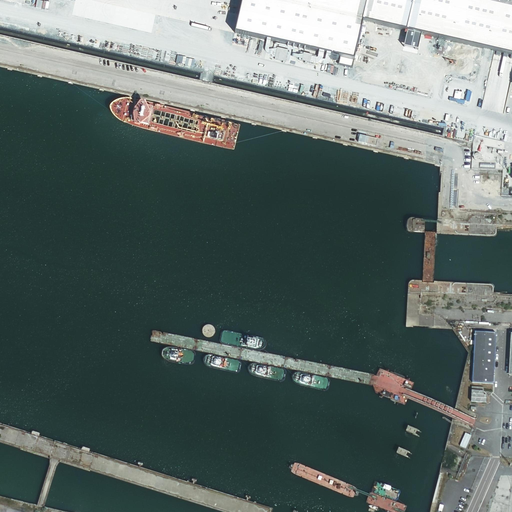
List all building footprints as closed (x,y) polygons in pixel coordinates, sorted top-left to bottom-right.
[(511,0),(244,0),(238,29),(358,57),(366,21),(511,54),(511,0)] [(409,232),(425,233),(425,222),(425,221),(424,220),(423,219),(410,219),(407,222),(407,228),(409,232)] [(475,332),(473,382),(493,383),(496,333),(475,332)] [(484,391),(472,390),(471,402),(487,403),(487,395),(484,394),(484,391)] [(466,433),(460,446),(466,449),(471,436),(466,433)]
